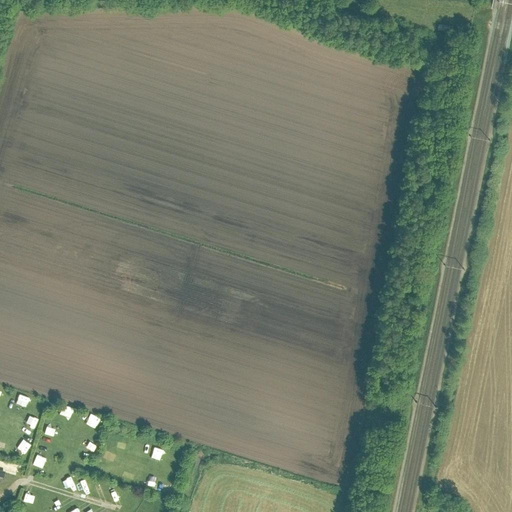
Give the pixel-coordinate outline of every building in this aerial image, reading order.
[(92,423),(100,429),(107,420),(98,414),(92,423)] [(41,429),(42,420),(31,419),(30,428),(41,429)] [(0,439),(0,450),(9,451),(9,440),(0,439)] [(94,439),(89,449),(99,453),(103,443),(94,439)] [(23,451),(33,454),(36,445),(25,442),(23,451)] [(41,454),(40,464),(49,466),(51,456),(41,454)] [(74,487),(84,492),(89,483),(79,477),(74,487)] [(31,491),(30,498),(45,501),(46,494),(31,491)] [(75,511),(79,501),(69,497),(65,507),(75,511)]
